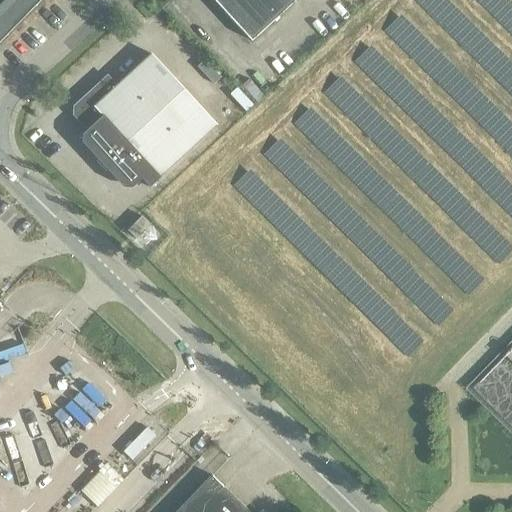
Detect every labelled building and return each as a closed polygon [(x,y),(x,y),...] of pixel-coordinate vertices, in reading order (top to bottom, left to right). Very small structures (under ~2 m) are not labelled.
[(0,0),(0,42),(4,38),(41,0),(0,0)] [(212,0),(251,41),(295,0),(212,0)] [(511,0),(499,13),(511,27),(511,0)] [(478,55),(511,90),(511,60),(492,41),(478,55)] [(73,111),(88,128),(82,134),(81,143),(123,188),(131,189),(138,182),(141,179),(149,188),(160,178),(159,177),(216,125),(151,54),(114,88),(107,80),(73,111)] [(454,91),(511,147),(511,120),(467,78),(454,91)] [(434,105),(420,119),(477,178),(492,165),(434,105)] [(450,213),(466,199),(394,122),(379,136),(450,213)] [(345,165),(422,247),(438,232),(361,150),(345,165)] [(400,254),(341,197),(332,206),(335,210),(331,214),(386,268),(400,254)] [(141,217),(127,231),(136,239),(150,225),(141,217)] [(511,349),(474,388),(511,425),(511,349)] [(81,394),(70,404),(86,421),(96,410),(81,394)] [(123,452),(132,460),(156,436),(147,427),(123,452)] [(174,511),(248,511),(210,475),(174,511)]
